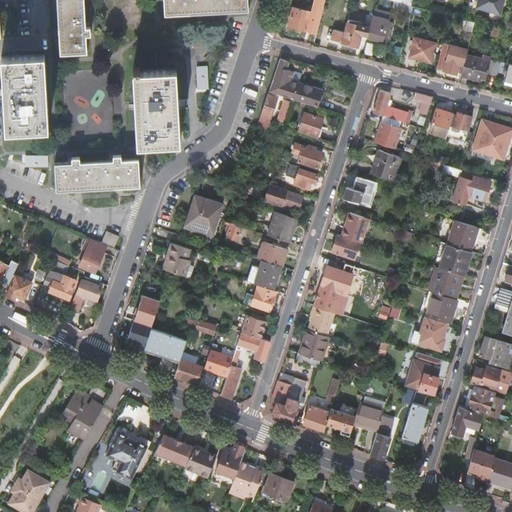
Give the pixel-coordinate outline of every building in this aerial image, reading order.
[(58,0),(61,53),(87,52),(86,35),(91,34),(90,27),(86,27),(84,0),(58,0)] [(164,0),(165,15),(248,11),(247,0),(164,0)] [(478,0),(476,7),(500,14),(504,0),(478,0)] [(294,7),(289,25),(307,30),(310,19),(304,18),(306,10),(294,7)] [(389,20),(373,15),(370,27),(368,35),(368,37),(383,41),(384,38),(388,39),(391,26),(387,25),(389,20)] [(368,35),(370,27),(367,26),(367,24),(349,19),(346,32),(336,29),(334,39),(359,46),(362,34),(368,35)] [(473,31),(475,22),(468,20),(465,29),(473,31)] [(499,28),(493,26),(491,36),(497,38),(499,28)] [(415,36),(410,56),(432,62),(437,42),(415,36)] [(444,42),(437,68),(457,73),(458,70),(462,72),(466,55),(468,48),(444,42)] [(44,54),(2,57),(6,130),(48,128),(44,54)] [(466,55),(462,72),(461,74),(481,79),(483,72),(487,73),(491,61),(466,55)] [(281,58),(270,91),(302,101),(307,103),(317,106),(322,90),(291,80),(294,71),(286,69),(289,61),(281,58)] [(491,61),(487,73),(497,76),(501,61),(491,59),(491,61)] [(315,66),(291,60),(290,65),(314,71),(315,66)] [(511,64),(510,63),(507,71),(504,70),(503,74),(506,75),(504,84),(511,85),(511,64)] [(209,86),(209,65),(198,65),(199,86),(209,86)] [(134,74),(133,74),(142,147),(184,142),(175,69),(139,73),(139,70),(133,71),(134,74)] [(381,89),(374,111),(404,121),(407,110),(390,105),(389,108),(386,107),(391,92),(381,89)] [(420,111),(428,114),(434,96),(417,92),(416,97),(424,100),(420,111)] [(277,96),(268,93),(261,114),(258,126),(267,129),(277,96)] [(280,119),(285,121),(291,102),(285,100),(282,110),(283,111),(280,119)] [(430,130),(447,135),(454,112),(437,107),(430,130)] [(465,140),(473,115),(468,113),(469,111),(459,108),(450,135),(465,140)] [(306,112),(300,130),(317,136),(323,118),(306,112)] [(511,127),(484,119),(474,148),(504,158),(511,132),(511,127)] [(381,120),(374,141),(395,147),(402,127),(381,120)] [(292,152),(301,155),(298,161),(317,168),(322,152),(315,149),(316,147),(309,145),(308,147),(304,146),(295,143),(292,152)] [(379,149),(372,172),(394,179),(401,156),(379,149)] [(49,165),(49,153),(26,153),(26,165),(49,165)] [(72,163),(55,164),(57,190),(140,185),(139,159),(122,160),(121,156),(114,156),(114,161),(80,163),(80,158),(72,158),(72,163)] [(299,167),(294,183),(308,187),(310,180),(315,182),(318,174),(299,167)] [(462,178),(455,200),(466,203),(469,194),(486,200),(492,181),(475,175),(473,181),(462,178)] [(347,186),(344,197),(369,204),(371,193),(366,192),(369,179),(357,176),(353,188),(347,186)] [(270,184),(265,199),(299,211),(304,196),(270,184)] [(224,204),(195,195),(185,225),(214,235),(224,204)] [(342,235),(360,241),(362,242),(370,218),(349,211),(346,222),(345,226),(342,235)] [(298,219),(276,212),(268,235),(288,242),(293,228),(295,229),(298,219)] [(479,226),(456,219),(448,243),(472,250),(479,226)] [(185,225),(184,228),(213,238),(214,235),(185,225)] [(229,236),(228,239),(234,241),(237,230),(239,231),(240,229),(232,226),(229,236)] [(413,243),(416,233),(406,230),(403,240),(413,243)] [(113,247),(118,237),(105,232),(101,242),(113,247)] [(342,235),(337,234),(332,251),(355,258),(360,241),(342,235)] [(85,252),(89,241),(86,239),(81,250),(85,252)] [(90,240),(89,241),(85,252),(79,265),(95,273),(106,247),(90,240)] [(435,264),(435,265),(437,266),(464,275),(466,275),(467,274),(465,273),(470,257),(471,257),(471,256),(470,255),(472,251),(472,250),(448,243),(442,241),(442,242),(443,243),(436,264),(435,264)] [(264,242),(259,258),(263,260),(282,266),(287,249),(264,242)] [(165,269),(168,270),(176,244),(172,243),(168,253),(170,254),(165,269)] [(176,244),(168,270),(170,271),(174,260),(179,245),(176,244)] [(191,249),(179,245),(174,260),(189,265),(190,260),(188,259),(191,249)] [(48,250),(45,255),(54,259),(69,265),(71,261),(56,255),(56,253),(48,250)] [(69,265),(54,259),(51,265),(45,278),(53,281),(50,290),(69,298),(77,279),(65,274),(69,265)] [(0,279),(9,284),(15,269),(0,260),(0,279)] [(174,260),(170,271),(191,277),(194,266),(189,265),(174,260)] [(263,260),(255,284),(258,285),(276,291),(277,291),(284,269),(281,268),(282,266),(263,260)] [(340,290),(346,272),(327,265),(321,284),(315,305),(342,314),(349,293),(347,292),(340,290)] [(437,266),(430,289),(436,291),(457,298),(464,275),(437,266)] [(390,267),(387,275),(395,278),(397,269),(390,267)] [(99,278),(84,272),(76,291),(78,292),(90,297),(98,300),(103,285),(97,283),(99,278)] [(15,275),(7,295),(15,298),(16,296),(24,299),(31,283),(15,275)] [(258,285),(255,284),(248,304),(251,305),(258,285)] [(269,311),(276,291),(258,285),(251,305),(269,311)] [(511,290),(505,289),(500,304),(509,307),(503,327),(502,329),(511,331),(511,290)] [(76,291),(75,294),(89,300),(90,297),(78,292),(76,291)] [(446,321),(451,323),(459,299),(457,298),(436,291),(428,315),(446,321)] [(308,330),(328,336),(336,313),(314,306),(311,315),(313,316),(308,330)] [(133,309),(126,328),(144,334),(149,319),(140,316),(141,312),(133,309)] [(390,312),(383,310),(381,316),(387,318),(388,318),(390,312)] [(248,315),(242,332),(261,338),(266,322),(256,318),(257,315),(252,314),(251,317),(248,315)] [(428,315),(426,315),(421,332),(423,333),(420,343),(438,348),(439,348),(441,348),(442,347),(442,346),(443,345),(444,344),(444,343),(444,341),(444,340),(443,339),(442,338),(441,337),(446,321),(428,315)] [(198,317),(195,316),(194,319),(191,327),(214,334),(217,326),(197,320),(198,317)] [(191,327),(194,319),(188,317),(185,325),(191,327)] [(307,330),(300,353),(321,360),(322,360),(329,337),(328,336),(308,330),(307,330)] [(159,331),(153,351),(163,355),(164,351),(181,357),(187,341),(159,331)] [(261,338),(242,332),(234,357),(227,376),(221,395),(232,400),(242,369),(235,367),(242,347),(248,346),(258,350),(256,355),(252,354),(251,358),(264,362),(271,341),(261,338)] [(371,344),(378,346),(381,339),(373,336),(371,344)] [(489,362),(511,369),(509,368),(511,358),(511,343),(496,339),(485,336),(480,354),(490,358),(489,362)] [(383,340),(379,352),(378,356),(392,361),(397,345),(383,340)] [(234,357),(211,349),(205,369),(213,371),(226,376),(227,376),(234,357)] [(152,355),(179,363),(180,359),(181,357),(164,351),(163,355),(153,351),(152,355)] [(435,393),(440,377),(437,376),(442,359),(418,351),(416,359),(415,359),(408,384),(435,393)] [(321,360),(300,353),(299,353),(296,361),(318,368),(321,360)] [(368,353),(366,360),(374,363),(376,356),(368,353)] [(2,366),(0,369),(0,373),(3,376),(7,369),(13,359),(7,355),(1,365),(2,366)] [(179,363),(175,376),(197,383),(202,367),(196,365),(198,359),(189,356),(187,361),(180,359),(179,363)] [(477,367),(472,383),(495,390),(501,370),(486,365),(485,369),(477,367)] [(511,369),(502,368),(499,388),(510,389),(511,374),(511,369)] [(307,381),(281,373),(272,401),(277,403),(274,411),(277,418),(294,423),(296,416),(299,417),(303,407),(297,405),(300,396),(302,397),(307,381)] [(332,408),(341,380),(336,379),(329,401),(328,401),(325,410),(310,405),(304,424),(325,430),(327,423),(332,408)] [(471,389),(465,406),(488,414),(495,417),(501,398),(491,395),(493,390),(472,384),(471,389)] [(71,425),(75,427),(89,403),(86,401),(90,395),(78,388),(62,414),(74,421),(71,425)] [(429,394),(417,390),(403,435),(417,440),(428,406),(425,405),(429,394)] [(89,403),(75,427),(86,434),(103,406),(92,399),(89,404),(89,403)] [(385,410),(361,402),(356,416),(354,423),(378,431),(380,425),(385,410)] [(482,420),(484,413),(460,406),(453,431),(463,434),(469,415),(471,415),(471,417),(482,421),(482,420)] [(332,408),(327,423),(343,428),(341,432),(351,435),(354,423),(356,416),(347,413),(332,408)] [(380,425),(378,431),(371,455),(384,459),(392,438),(389,437),(391,429),(380,425)] [(129,435),(118,430),(107,454),(117,459),(113,468),(132,478),(148,444),(138,440),(129,435)] [(194,445),(164,433),(159,443),(157,448),(155,452),(186,464),(194,445)] [(474,448),(476,443),(468,441),(463,458),(471,461),(474,448)] [(238,464),(244,447),(236,443),(233,449),(226,446),(221,457),(238,464)] [(186,464),(182,475),(196,481),(200,473),(209,476),(211,469),(215,460),(217,454),(208,451),(203,449),(194,445),(186,464)] [(496,455),(474,448),(471,461),(468,470),(478,472),(476,477),(488,480),(495,458),(496,457),(496,455)] [(511,487),(511,463),(495,458),(488,480),(511,487)] [(215,460),(211,469),(217,471),(221,462),(215,460)] [(242,461),(229,492),(241,497),(246,494),(247,493),(254,496),(265,469),(257,466),(256,466),(255,470),(249,468),(248,463),(242,461)] [(32,511),(41,498),(51,480),(29,468),(23,478),(20,476),(16,483),(12,489),(16,491),(10,502),(27,511),(32,511)] [(271,472),(264,491),(287,500),(294,481),(271,472)] [(99,511),(103,504),(80,495),(77,503),(79,504),(76,511),(99,511)] [(314,501),(309,511),(331,511),(333,509),(314,501)]
